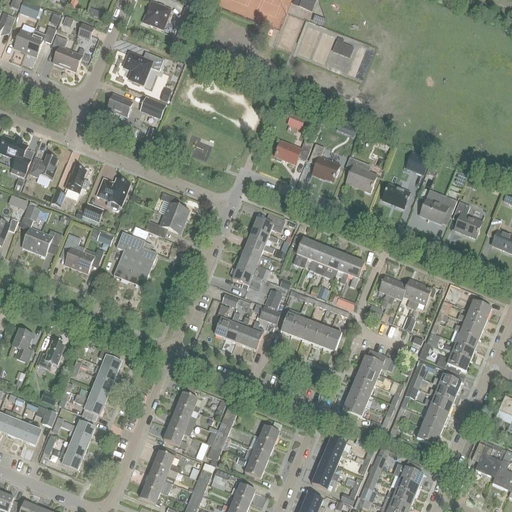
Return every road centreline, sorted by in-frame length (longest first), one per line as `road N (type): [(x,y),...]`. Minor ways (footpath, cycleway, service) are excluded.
road 1 (residential): [(511,281),(244,174)]
road 2 (residential): [(284,511),(318,417),(170,355)]
road 3 (residential): [(170,355),(0,287)]
road 4 (residential): [(92,511),(109,503),(170,355)]
road 5 (residential): [(231,205),(69,142)]
road 6 (residential): [(170,355),(231,205)]
road 7 (residential): [(436,498),(489,368)]
